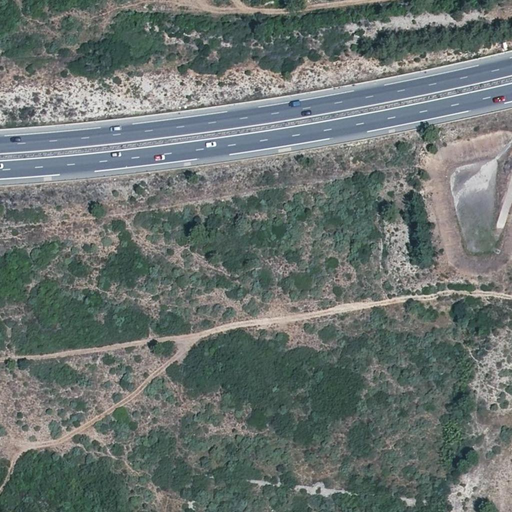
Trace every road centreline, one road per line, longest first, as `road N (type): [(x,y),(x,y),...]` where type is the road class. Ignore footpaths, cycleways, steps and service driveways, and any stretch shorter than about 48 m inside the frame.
road 1 (track): [(511,296),(434,291),(0,364)]
road 2 (motorway): [(511,68),(247,118),(0,145)]
road 3 (motorway): [(0,170),(255,143),(511,95)]
